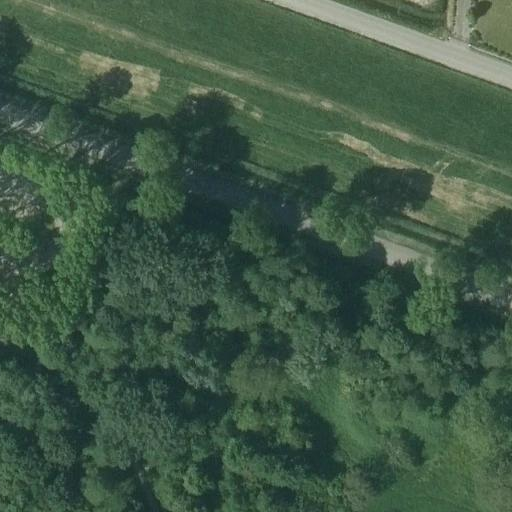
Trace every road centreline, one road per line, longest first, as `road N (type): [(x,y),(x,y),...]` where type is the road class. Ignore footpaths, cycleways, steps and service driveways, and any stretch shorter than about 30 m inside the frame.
road 1 (unclassified): [(511,300),(0,110)]
road 2 (unclassified): [(511,78),(292,0)]
